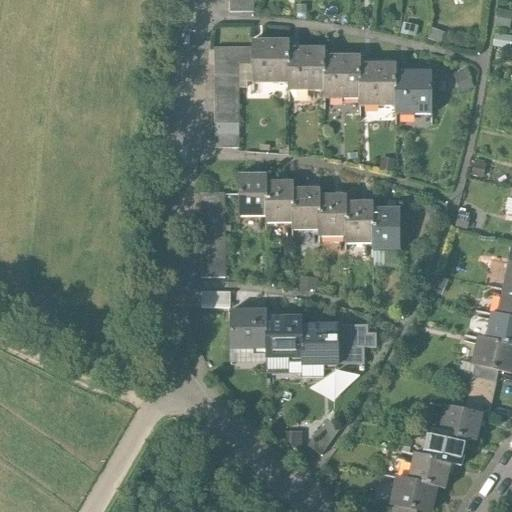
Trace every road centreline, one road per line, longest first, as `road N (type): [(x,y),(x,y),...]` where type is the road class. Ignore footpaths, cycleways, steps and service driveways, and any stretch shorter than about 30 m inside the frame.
road 1 (residential): [(312,511),(218,424),(176,371),(164,340),(166,156),(183,0)]
road 2 (track): [(157,404),(0,330)]
